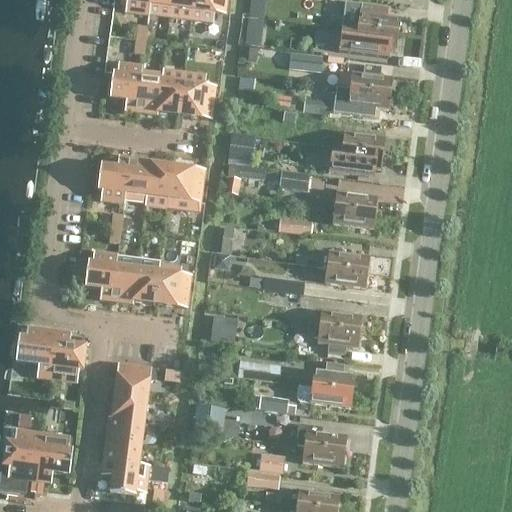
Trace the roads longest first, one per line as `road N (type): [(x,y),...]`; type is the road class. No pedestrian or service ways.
road 1 (unclassified): [(394,511),(462,0)]
road 2 (residential): [(65,129),(38,317),(101,326)]
road 3 (residential): [(76,511),(101,326)]
road 4 (residential): [(81,0),(65,129)]
road 5 (residential): [(65,129),(184,146)]
